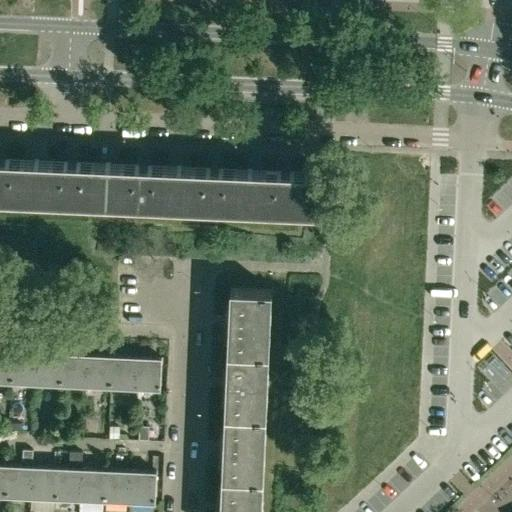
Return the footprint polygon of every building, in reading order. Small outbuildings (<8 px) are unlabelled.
[(36,159),(10,158),(0,157),(0,197),(35,200),(36,159)] [(108,162),(53,160),(36,159),(35,200),(106,203),(108,162)] [(179,166),(108,162),(106,203),(178,206),(179,166)] [(251,169),(179,166),(178,206),(249,209),(251,169)] [(322,172),(251,169),(249,209),(304,211),(321,212),(322,172)] [(231,288),(229,325),(228,351),(269,352),(271,290),(231,288)] [(38,351),(38,335),(28,334),(28,346),(32,346),(31,350),(13,349),(12,381),(36,382),(38,351)] [(0,379),(12,381),(13,349),(0,348),(0,379)] [(36,382),(61,383),(62,352),(38,351),(36,382)] [(228,351),(226,388),(225,414),(266,415),(269,352),(228,351)] [(61,383),(85,384),(87,353),(62,352),(61,383)] [(85,384),(110,385),(111,354),(87,353),(85,384)] [(110,385),(134,386),(136,355),(111,354),(110,385)] [(134,386),(160,388),(161,356),(136,355),(134,386)] [(225,414),(223,450),(222,477),(263,478),(266,415),(225,414)] [(9,421),(9,430),(21,430),(22,422),(9,421)] [(139,424),(139,438),(149,439),(149,425),(139,424)] [(110,425),(109,438),(119,438),(120,425),(110,425)] [(23,448),(23,464),(8,463),(7,494),(31,495),(32,464),(33,464),(33,449),(23,448)] [(56,496),(80,497),(81,467),(82,467),(82,451),(70,451),(69,466),(57,465),(56,496)] [(31,495),(56,496),(57,465),(33,464),(32,464),(31,495)] [(80,497),(105,498),(106,468),(82,467),(81,467),(80,497)] [(105,498),(129,499),(130,469),(106,468),(105,498)] [(156,470),(130,469),(129,499),(155,500),(156,470)] [(222,477),(220,511),(261,511),(263,478),(222,477)]
